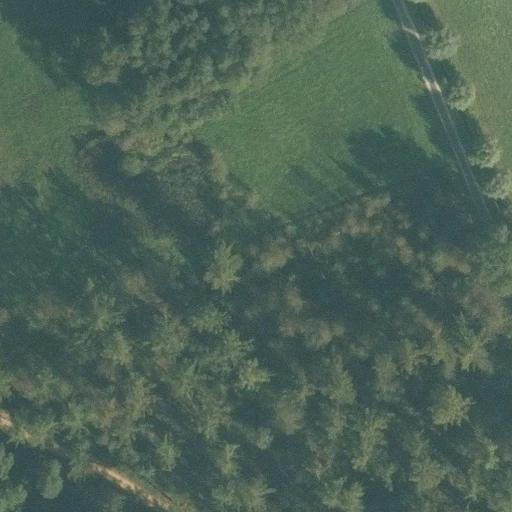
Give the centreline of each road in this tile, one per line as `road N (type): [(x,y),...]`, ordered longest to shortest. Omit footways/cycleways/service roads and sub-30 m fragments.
road 1 (track): [(511,286),(394,0)]
road 2 (track): [(0,418),(168,511)]
